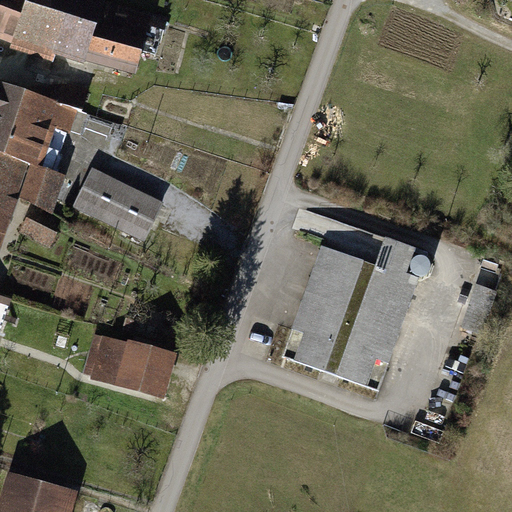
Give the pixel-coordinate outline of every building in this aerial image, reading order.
[(0,0),(0,46),(40,62),(45,54),(128,80),(146,28),(161,34),(166,20),(110,0),(0,0)] [(42,100),(0,86),(0,239),(12,206),(46,218),(58,181),(32,172),(48,132),(69,135),(83,92),(49,81),(42,100)] [(163,201),(90,169),(70,212),(144,245),(163,201)] [(30,215),(23,230),(52,243),(59,228),(30,215)] [(365,265),(316,248),(276,361),(375,395),(424,255),(374,237),(365,265)] [(170,361),(94,335),(79,379),(156,404),(170,361)] [(62,511),(67,493),(1,475),(0,477),(0,511),(62,511)]
